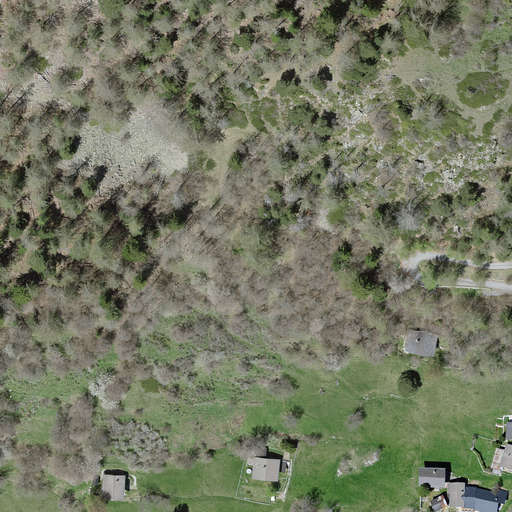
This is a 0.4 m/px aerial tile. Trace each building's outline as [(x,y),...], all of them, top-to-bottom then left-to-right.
[(438,333),(416,331),(414,355),(436,357),(438,333)] [(505,453),(497,450),(491,472),(504,476),(505,472),(511,474),(511,447),(507,446),(505,453)] [(279,459),(254,458),(253,480),(278,481),(279,459)] [(445,473),(421,473),(421,492),(445,492),(445,473)] [(125,476),(101,476),(101,501),(125,501),(125,476)] [(466,484),(450,484),(450,511),(466,511),(466,510),(466,486),(466,484)] [(477,488),(466,486),(466,510),(473,511),(477,488)] [(497,511),(507,492),(477,488),(473,511),(479,511),(497,511)] [(434,511),(445,507),(442,497),(431,501),(434,511)]
